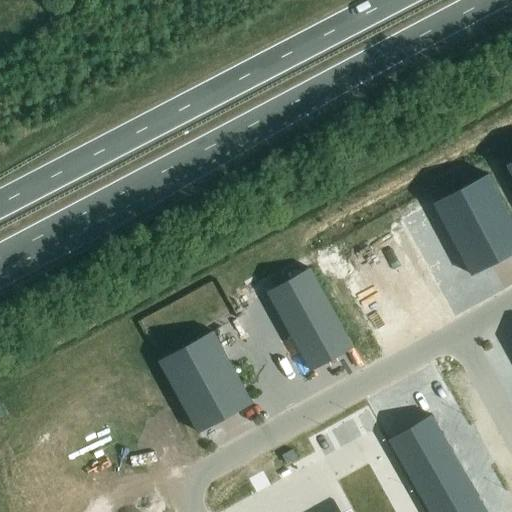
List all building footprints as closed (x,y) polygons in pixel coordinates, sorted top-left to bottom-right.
[(472,276),(511,255),(511,218),(489,175),(433,204),(472,276)] [(10,222),(38,208),(34,198),(5,212),(10,222)] [(387,234),(333,263),(362,317),(417,288),(387,234)] [(268,292),(311,370),(354,347),(311,268),(268,292)] [(159,361),(198,432),(253,402),(214,330),(159,361)] [(478,511),(427,422),(383,446),(421,511),(478,511)]
